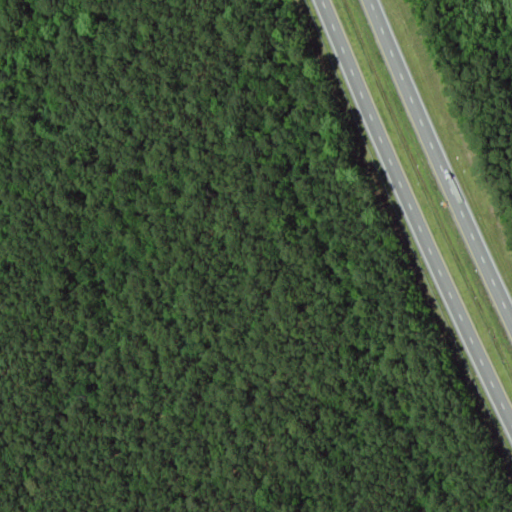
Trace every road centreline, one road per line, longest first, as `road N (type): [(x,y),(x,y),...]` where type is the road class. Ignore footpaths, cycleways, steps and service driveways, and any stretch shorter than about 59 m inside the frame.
road 1 (motorway): [(321,0),(511,421)]
road 2 (motorway): [(511,323),(368,0)]
